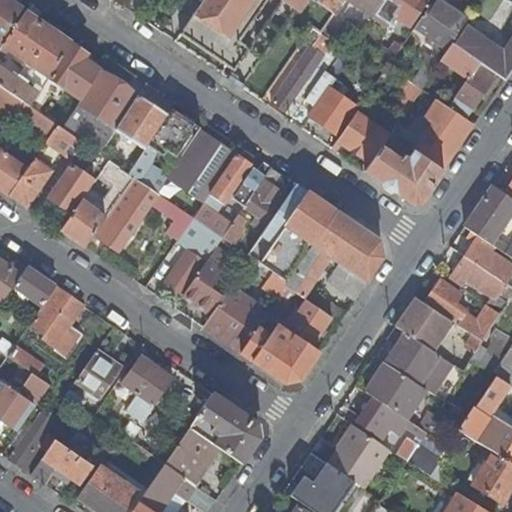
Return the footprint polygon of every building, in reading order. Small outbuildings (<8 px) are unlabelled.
[(0,0),(0,40),(3,43),(24,12),(6,0),(0,0)] [(313,0),(334,14),(343,0),(203,0),(193,15),(227,39),(253,0),(313,0)] [(346,0),(373,18),(383,3),(385,0),(346,0)] [(427,0),(385,0),(383,3),(412,23),(427,0)] [(466,19),(436,0),(434,0),(415,29),(446,49),(466,19)] [(16,78),(0,67),(0,60),(0,59),(0,86),(21,100),(29,106),(48,77),(71,43),(24,12),(3,43),(1,45),(27,62),(16,78)] [(324,37),(340,48),(346,39),(326,25),(320,35),(324,37)] [(466,26),(453,45),(496,74),(504,80),(511,68),(511,42),(511,44),(509,44),(503,52),(466,26)] [(324,37),(320,35),(313,30),(303,44),(308,47),(271,103),(292,118),(307,95),(300,90),(322,56),(310,48),(317,38),(321,41),(324,37)] [(48,77),(81,99),(100,70),(84,59),(87,54),(71,43),(48,77)] [(471,111),(496,74),(453,45),(452,44),(441,59),(469,78),(454,99),(471,111)] [(415,81),(418,76),(424,67),(401,52),(392,66),(415,81)] [(78,104),(115,128),(137,95),(100,70),(81,99),(78,104)] [(335,78),(324,70),(307,95),(292,118),(290,121),(301,128),(309,117),(337,135),(356,107),(329,88),(335,78)] [(81,99),(48,77),(29,106),(57,125),(62,128),(78,104),(81,99)] [(0,110),(10,117),(21,100),(0,86),(0,110)] [(360,169),(364,172),(380,149),(390,135),(398,122),(415,97),(406,91),(380,129),(357,113),(337,142),(342,145),(365,161),(360,169)] [(150,103),(137,95),(115,128),(146,148),(148,144),(152,138),(171,110),(154,98),(150,103)] [(471,111),(454,99),(448,108),(465,120),(471,111)] [(15,119),(46,140),(57,125),(29,106),(21,100),(10,117),(0,131),(0,138),(2,140),(15,119)] [(424,139),(415,152),(443,171),(451,159),(449,158),(471,124),(465,120),(448,108),(436,100),(433,105),(429,103),(422,113),(425,116),(424,118),(433,125),(424,139)] [(115,128),(78,104),(62,128),(83,143),(99,153),(115,128)] [(152,138),(162,146),(176,155),(195,126),(171,110),(152,138)] [(398,140),(407,127),(398,122),(390,135),(398,140)] [(57,151),(71,160),(83,143),(62,128),(57,125),(46,140),(25,170),(8,195),(26,207),(52,166),(49,164),(57,151)] [(424,139),(407,127),(398,140),(415,152),(424,139)] [(187,148),(190,150),(202,132),(199,130),(187,148)] [(236,155),(202,132),(190,150),(187,148),(170,173),(167,177),(204,202),(236,155)] [(409,162),(415,152),(398,140),(390,135),(380,149),(400,162),(403,158),(409,162)] [(162,146),(152,138),(148,144),(159,151),(162,146)] [(331,149),(337,153),(342,145),(337,142),(331,149)] [(400,162),(380,149),(364,172),(408,201),(424,200),(443,171),(415,152),(409,162),(403,158),(400,162)] [(25,170),(0,152),(0,188),(8,195),(25,170)] [(265,176),(271,167),(262,161),(256,169),(236,155),(204,202),(194,217),(223,237),(232,224),(217,213),(231,193),(232,194),(231,197),(244,206),(245,205),(251,195),(265,176)] [(149,165),(139,158),(129,174),(134,177),(139,181),(149,165)] [(96,211),(81,201),(72,213),(61,230),(85,247),(95,234),(134,177),(129,174),(108,160),(93,182),(98,186),(102,181),(112,187),(96,211)] [(58,204),(72,213),(81,201),(93,182),(69,164),(44,202),(55,209),(58,204)] [(276,182),(281,174),(271,167),(265,176),(251,195),(245,205),(244,206),(261,217),(258,222),(263,224),(282,193),(279,191),(273,186),(276,182)] [(156,170),(146,185),(157,193),(167,177),(170,173),(165,169),(162,174),(156,170)] [(150,204),(151,205),(159,194),(157,193),(146,185),(139,181),(134,177),(95,234),(118,251),(150,204)] [(98,186),(93,182),(81,201),(96,211),(112,187),(102,181),(98,186)] [(276,182),(273,186),(279,191),(282,186),(276,182)] [(260,242),(258,240),(248,254),(272,271),(289,282),(314,246),(337,213),(337,212),(296,184),(261,234),(274,243),(268,251),(258,244),(260,242)] [(511,241),(507,249),(494,240),(511,211),(511,199),(504,195),(492,187),(465,227),(471,231),(493,246),(511,258),(511,241)] [(170,231),(180,238),(194,217),(159,194),(151,205),(176,222),(170,231)] [(511,211),(494,240),(507,249),(511,241),(511,211)] [(337,213),(314,246),(330,256),(340,263),(367,282),(380,263),(375,239),(337,213)] [(165,283),(182,296),(183,295),(207,260),(223,237),(194,217),(180,238),(177,242),(188,249),(165,283)] [(474,243),(465,256),(506,283),(511,272),(511,267),(489,252),(493,246),(471,231),(467,238),(474,243)] [(302,297),(330,256),(314,246),(289,282),(286,286),(298,294),(302,297)] [(490,295),(485,304),(501,314),(511,296),(511,287),(506,283),(465,256),(451,277),(463,286),(467,280),(490,295)] [(21,275),(0,260),(0,299),(3,301),(13,287),(21,275)] [(221,269),(207,260),(183,295),(209,313),(220,295),(209,288),(221,269)] [(329,280),(355,299),(367,282),(340,263),(329,280)] [(13,287),(41,307),(55,286),(27,267),(21,275),(13,287)] [(264,284),(280,296),(286,286),(289,282),(272,271),(264,284)] [(440,280),(425,304),(457,324),(472,334),(484,341),(501,314),(485,304),(475,319),(465,312),(465,311),(455,304),(461,294),(440,280)] [(67,324),(81,304),(55,286),(41,307),(29,325),(44,334),(41,339),(56,348),(71,326),(67,324)] [(283,316),(298,294),(286,286),(280,296),(266,316),(278,323),(289,331),(294,335),(312,346),(329,321),(303,303),(291,321),(283,316)] [(253,303),(231,288),(204,328),(240,353),(264,319),(249,310),(253,303)] [(324,297),(317,307),(339,323),(347,312),(324,297)] [(438,354),(457,324),(425,304),(416,298),(396,328),(438,354)] [(278,323),(269,336),(281,344),(283,340),(289,331),(278,323)] [(82,334),(71,326),(56,348),(54,351),(66,359),(82,334)] [(395,347),(384,363),(385,363),(412,382),(425,390),(433,395),(442,380),(429,371),(440,355),(438,354),(396,328),(387,341),(395,347)] [(289,331),(283,340),(288,344),(294,335),(289,331)] [(464,346),(476,354),(484,341),(472,334),(464,346)] [(281,344),(269,336),(252,361),(285,383),(300,380),(319,352),(312,346),(294,335),(288,344),(283,340),(281,344)] [(511,345),(501,363),(511,369),(511,345)] [(43,365),(15,346),(7,357),(32,374),(35,376),(43,365)] [(121,368),(95,351),(72,384),(98,401),(121,368)] [(126,411),(143,423),(173,379),(140,356),(121,383),(137,395),(126,411)] [(456,382),(464,371),(444,358),(437,369),(456,382)] [(385,363),(366,393),(373,398),(379,402),(407,420),(425,390),(412,382),(385,363)] [(511,431),(491,418),(497,408),(510,387),(511,387),(511,369),(501,363),(492,376),(496,378),(477,408),(474,406),(459,430),(494,453),(511,464),(511,431)] [(26,392),(38,401),(49,385),(35,376),(32,374),(27,382),(26,392)] [(24,400),(18,396),(0,383),(0,420),(1,421),(15,431),(32,406),(24,400)] [(219,437),(214,445),(220,450),(241,464),(259,439),(256,423),(212,393),(188,428),(206,440),(211,432),(219,437)] [(419,440),(424,432),(407,420),(379,402),(373,398),(356,423),(381,439),(388,429),(399,437),(404,429),(419,440)] [(511,431),(511,417),(497,408),(491,418),(511,431)] [(19,442),(7,460),(21,469),(29,475),(54,438),(46,433),(52,424),(38,415),(24,436),(19,442)] [(121,435),(130,441),(139,428),(130,422),(121,435)] [(364,487),(389,450),(351,425),(326,463),(337,470),(364,487)] [(194,487),(220,450),(214,445),(206,440),(188,428),(162,466),(194,487)] [(19,442),(24,436),(17,432),(13,438),(19,442)] [(211,432),(206,440),(214,445),(219,437),(211,432)] [(29,475),(44,485),(51,475),(55,469),(70,480),(79,486),(93,465),(54,438),(29,475)] [(408,439),(398,455),(407,461),(417,445),(408,439)] [(325,488),(337,470),(326,463),(310,452),(298,469),(325,488)] [(502,503),(511,488),(511,464),(494,453),(474,484),(502,503)] [(447,471),(438,465),(431,476),(440,482),(447,471)] [(124,511),(138,493),(99,466),(76,498),(97,511),(124,511)] [(186,497),(194,487),(162,466),(138,501),(153,511),(158,511),(175,490),(186,497)] [(55,469),(51,475),(67,485),(70,480),(55,469)] [(350,505),(361,487),(337,470),(325,488),(350,505)] [(194,487),(186,497),(185,499),(204,511),(208,511),(216,501),(194,487)] [(176,511),(185,499),(186,497),(175,490),(158,511),(176,511)] [(490,511),(458,493),(446,511),(490,511)] [(153,511),(138,501),(130,511),(153,511)]
